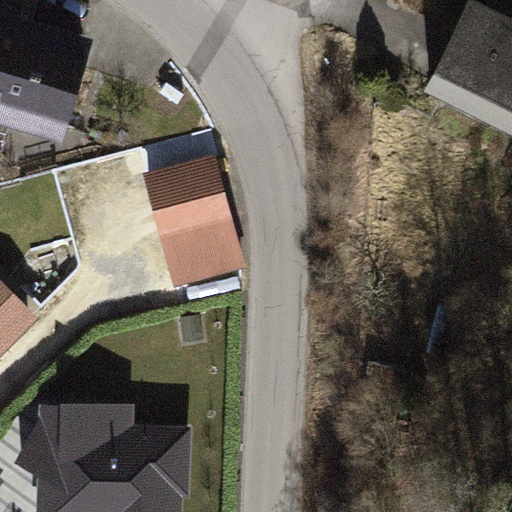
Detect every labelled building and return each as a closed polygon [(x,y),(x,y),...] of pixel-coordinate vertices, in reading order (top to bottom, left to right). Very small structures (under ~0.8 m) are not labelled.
[(0,0),(0,105),(61,125),(87,43),(6,18),(11,0),(0,0)] [(511,20),(475,2),(432,85),(511,125),(511,20)] [(246,261),(219,160),(153,177),(180,278),(246,261)] [(0,347),(1,348),(32,318),(5,291),(0,293),(0,347)] [(179,511),(181,488),(188,488),(188,431),(126,429),(127,408),(70,406),(69,428),(43,427),(26,455),(46,470),(46,511),(179,511)] [(0,511),(19,511),(0,498),(0,511)]
